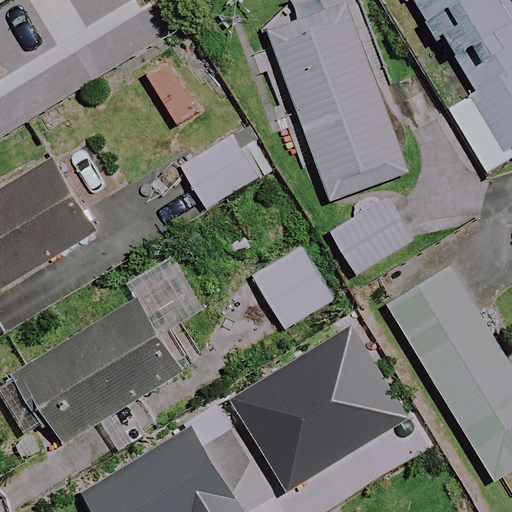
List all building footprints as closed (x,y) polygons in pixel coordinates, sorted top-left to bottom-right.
[(417,0),(441,41),(447,37),(509,151),(511,149),(511,5),(509,0),(417,0)] [(412,173),(351,3),(274,31),(336,201),(412,173)] [(133,64),(110,24),(59,54),(82,94),(133,64)] [(274,174),(248,128),(184,164),(210,210),(274,174)] [(0,293),(98,234),(55,163),(0,196),(0,293)] [(158,242),(130,196),(91,219),(119,265),(158,242)] [(418,241),(395,201),(337,235),(360,275),(418,241)] [(337,300),(304,248),(256,278),(289,330),(337,300)] [(511,363),(455,269),(393,307),(499,482),(511,473),(511,363)] [(189,370),(145,300),(2,389),(29,433),(52,419),(68,445),(189,370)] [(430,444),(391,380),(338,412),(377,476),(430,444)] [(247,511),(221,467),(207,444),(198,430),(89,496),(98,511),(247,511)]
